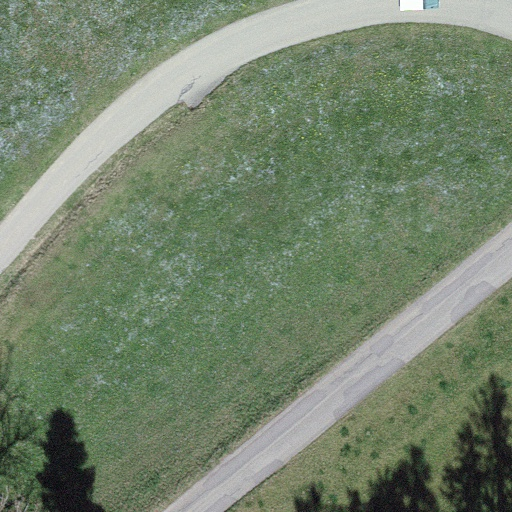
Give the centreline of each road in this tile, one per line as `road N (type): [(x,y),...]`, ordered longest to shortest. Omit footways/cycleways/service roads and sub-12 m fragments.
road 1 (unclassified): [(0,251),(132,111),(189,68),(252,35),(389,0)]
road 2 (unclassified): [(193,511),(511,253)]
